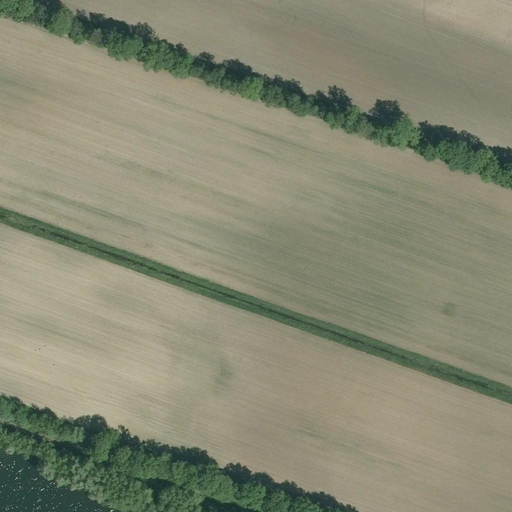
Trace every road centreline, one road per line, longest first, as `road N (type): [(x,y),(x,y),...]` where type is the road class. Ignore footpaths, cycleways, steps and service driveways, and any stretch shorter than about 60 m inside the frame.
road 1 (track): [(264,511),(0,418)]
road 2 (track): [(511,44),(390,0)]
